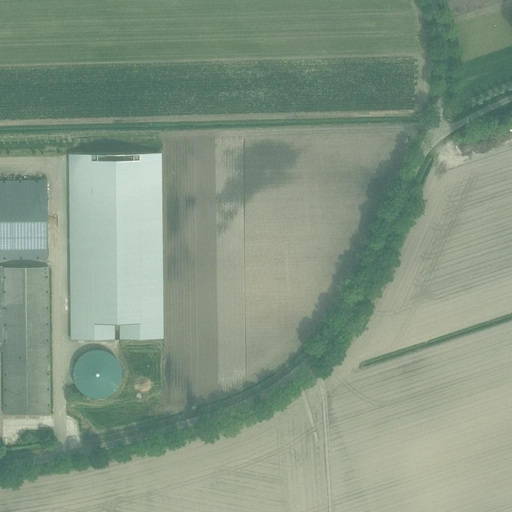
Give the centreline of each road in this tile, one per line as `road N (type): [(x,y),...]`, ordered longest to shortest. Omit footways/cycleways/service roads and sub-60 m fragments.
road 1 (unclassified): [(0,470),(225,418),(290,381),(353,307),(430,133)]
road 2 (unclassified): [(430,133),(445,88),(434,0)]
